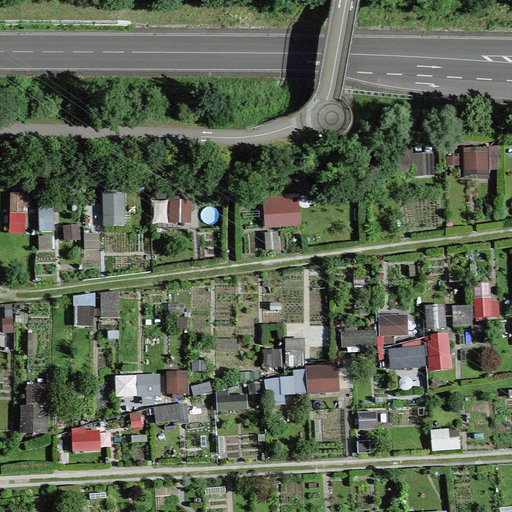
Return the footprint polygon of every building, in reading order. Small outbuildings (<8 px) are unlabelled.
[(23,207),(23,196),(12,196),(12,207),(23,207)] [(164,202),(156,202),(156,213),(164,213),(164,202)] [(274,204),(266,205),(267,213),(275,213),(274,204)] [(79,242),(66,242),(66,254),(79,254),(79,242)] [(118,291),(102,294),(102,310),(119,310),(118,291)] [(95,294),(74,296),(73,306),(94,307),(95,294)] [(495,303),(473,304),(473,318),(495,317),(495,303)] [(428,317),(444,316),(443,306),(427,308),(428,317)] [(119,310),(102,310),(102,320),(119,320),(119,310)] [(380,313),(381,324),(399,322),(398,311),(380,313)] [(188,316),(178,316),(178,328),(188,328),(188,316)] [(444,316),(428,317),(429,321),(429,328),(445,327),(444,316)] [(399,322),(381,324),(382,334),(399,332),(399,322)] [(372,351),(371,345),(374,345),(373,332),(344,333),(344,346),(358,345),(359,352),(372,351)] [(426,335),(426,344),(429,343),(441,342),(440,334),(426,335)] [(327,336),(315,337),(316,358),(328,357),(327,336)] [(288,340),(288,352),(305,352),(305,339),(288,340)] [(441,342),(429,343),(430,356),(450,355),(449,342),(441,342)] [(413,360),(425,359),(424,348),(391,350),(391,361),(413,360)] [(288,352),(288,364),(295,364),(305,364),(305,352),(288,352)] [(279,353),(266,354),(266,367),(279,367),(279,353)] [(450,355),(430,356),(430,365),(450,364),(450,355)] [(414,369),(413,360),(391,361),(392,370),(414,369)] [(206,362),(193,361),(193,372),(206,372),(206,362)] [(239,371),(240,382),(252,381),(251,370),(239,371)] [(294,371),(295,377),(295,392),(309,391),(308,372),(308,370),(294,371)] [(308,372),(309,391),(337,390),(336,371),(308,372)] [(138,374),(122,374),(122,392),(125,392),(138,392),(138,374)] [(281,379),(281,381),(283,393),(295,392),(295,377),(281,379)] [(188,378),(168,379),(169,394),(188,394),(188,378)] [(262,381),(253,383),(254,389),(264,388),(262,381)] [(283,393),(281,381),(267,382),(270,405),(284,404),(283,393)] [(208,383),(192,388),(194,396),(210,392),(208,383)] [(30,388),(30,403),(45,403),(45,388),(30,388)] [(125,392),(126,414),(139,411),(138,392),(125,392)] [(188,418),(188,405),(175,406),(175,412),(170,413),(171,421),(188,418)] [(175,406),(147,412),(148,420),(156,418),(157,423),(171,421),(170,413),(175,412),(175,406)] [(25,412),(25,428),(34,429),(34,434),(48,434),(48,407),(39,407),(39,413),(25,412)] [(54,411),(54,421),(64,420),(63,411),(54,411)] [(141,416),(131,418),(133,426),(143,424),(141,416)] [(64,420),(54,421),(54,432),(64,432),(64,427),(70,427),(70,420),(64,420)] [(447,448),(446,430),(436,431),(437,448),(447,448)] [(458,430),(446,430),(447,448),(459,447),(458,430)] [(86,435),(72,435),(73,451),(86,451),(86,435)] [(376,441),(359,442),(359,454),(377,453),(376,441)]
